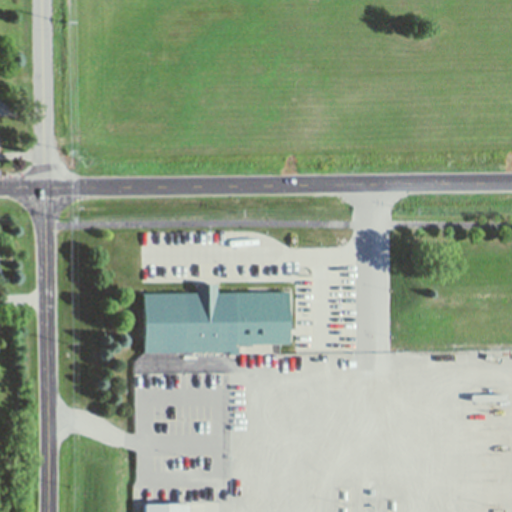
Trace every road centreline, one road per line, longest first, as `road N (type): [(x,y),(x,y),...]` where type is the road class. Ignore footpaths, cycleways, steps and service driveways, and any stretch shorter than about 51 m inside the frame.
road 1 (tertiary): [(46,511),(41,0)]
road 2 (tertiary): [(511,181),(43,186)]
